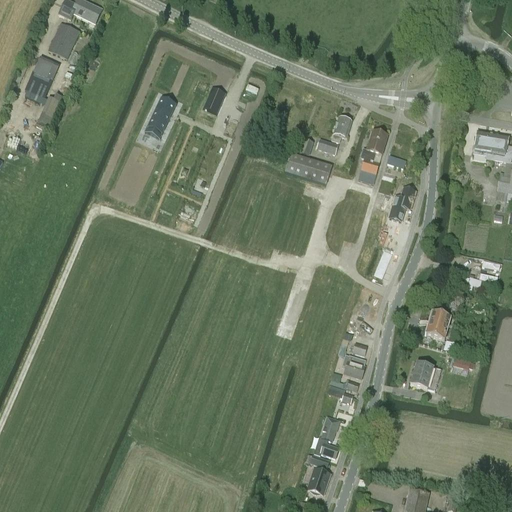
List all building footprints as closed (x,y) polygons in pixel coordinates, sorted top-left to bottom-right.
[(70,23),(73,17),(89,25),(93,18),(98,21),(102,13),(78,2),(76,7),(66,3),(59,17),(70,23)] [(67,63),(79,35),(61,26),(48,54),(67,63)] [(159,57),(174,64),(180,53),(165,45),(159,57)] [(40,62),(34,75),(48,81),(53,68),(40,62)] [(66,74),(64,80),(74,83),(76,78),(66,74)] [(48,81),(34,75),(26,93),(46,101),(53,83),(48,81)] [(210,91),(201,111),(216,117),(225,97),(210,91)] [(161,100),(146,134),(162,141),(177,108),(161,100)] [(351,124),(339,120),(331,144),(339,146),(341,140),(346,141),(351,124)] [(360,161),(363,162),(373,165),(376,156),(382,158),(387,138),(372,134),(366,152),(363,151),(360,161)] [(487,162),(493,163),(494,155),(492,154),(495,137),(477,134),(473,157),(487,160),(487,162)] [(509,139),(495,137),(492,154),(494,155),(493,163),(511,166),(511,158),(511,152),(507,152),(509,139)] [(327,144),(323,154),(335,158),(338,148),(327,144)] [(308,159),(310,152),(303,150),(300,157),(308,159)] [(331,169),(290,156),(284,175),(326,188),(331,169)] [(401,179),(405,163),(389,158),(385,174),(401,179)] [(373,165),(363,162),(357,183),(373,187),(379,166),(373,165)] [(497,194),(508,196),(510,183),(511,178),(500,176),(497,194)] [(352,190),(340,236),(359,241),(371,195),(352,190)] [(309,251),(322,199),(290,191),(277,242),(309,251)] [(403,191),(397,209),(410,213),(415,194),(403,191)] [(381,274),(388,276),(391,264),(384,262),(381,274)] [(483,264),(481,270),(498,274),(500,268),(483,264)] [(496,286),(497,280),(480,276),(479,282),(496,286)] [(444,344),(451,321),(431,315),(429,324),(420,322),(419,327),(427,330),(425,338),(444,344)] [(350,345),(352,338),(345,336),(343,343),(350,345)] [(446,343),(444,352),(458,356),(460,347),(446,343)] [(367,350),(355,346),(352,356),(364,360),(367,350)] [(349,359),(345,358),(342,368),(346,370),(344,377),(361,382),(365,370),(364,369),(366,363),(349,358),(349,359)] [(455,359),(453,366),(460,368),(462,361),(455,359)] [(410,387),(435,394),(441,373),(416,366),(410,387)] [(359,387),(349,383),(346,391),(357,394),(359,387)] [(344,396),(341,404),(350,407),(353,399),(344,396)] [(319,441),(314,457),(320,459),(320,457),(335,462),(339,451),(327,447),(328,444),(330,445),(333,434),(335,434),(338,425),(328,421),(321,441),(319,441)] [(330,477),(324,476),(326,472),(329,464),(312,459),(310,467),(316,469),(314,472),(313,472),(307,493),(309,494),(311,496),(313,497),(315,497),(317,498),(320,497),(323,498),(325,491),(326,491),(326,490),(327,485),(327,486),(328,485),(327,485),(330,477)] [(409,492),(404,511),(425,511),(429,496),(409,492)] [(451,498),(447,511),(455,511),(458,500),(451,498)]
